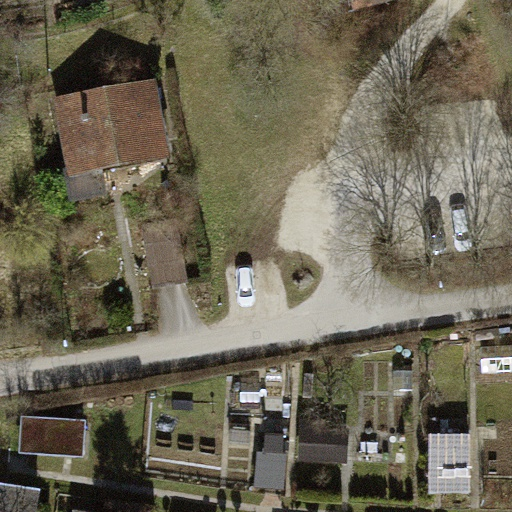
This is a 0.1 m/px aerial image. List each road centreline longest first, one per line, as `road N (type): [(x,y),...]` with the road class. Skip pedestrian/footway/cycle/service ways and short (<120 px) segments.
road 1 (track): [(0,373),(511,296)]
road 2 (track): [(447,0),(330,320)]
